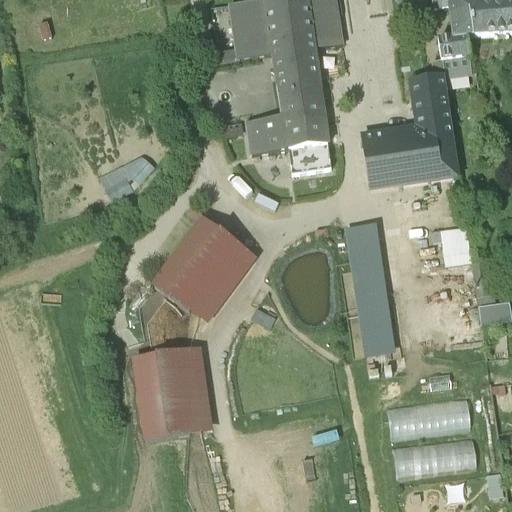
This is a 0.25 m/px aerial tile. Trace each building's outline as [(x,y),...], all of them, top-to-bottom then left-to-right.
[(305,0),(297,0),(266,5),(274,58),(283,121),(288,155),(289,155),(327,149),(314,54),(305,0)] [(334,0),(305,0),(314,54),(341,50),(334,0)] [(448,8),(469,5),(476,4),(474,0),(430,0),(432,12),(448,9),(448,8)] [(274,58),(266,5),(230,9),(237,63),(274,58)] [(467,41),(472,40),(468,11),(470,11),(469,5),(448,8),(448,9),(453,41),(467,39),(467,41)] [(511,5),(470,11),(468,11),(472,40),(473,41),(511,38),(511,5)] [(467,39),(453,41),(437,44),(440,65),(442,65),(469,61),(470,61),(467,41),(467,39)] [(216,64),(236,61),(235,51),(214,54),(216,64)] [(469,61),(442,65),(444,82),(471,78),(469,61)] [(418,133),(361,141),(368,189),(397,185),(398,191),(457,182),(442,81),(411,85),(418,133)] [(288,155),(283,121),(247,127),(248,139),(252,159),(288,155)] [(221,143),(248,139),(247,127),(219,132),(221,143)] [(327,149),(289,155),(293,176),(330,171),(327,149)] [(141,161),(100,181),(111,208),(134,194),(154,173),(141,161)] [(397,185),(368,189),(369,196),(398,191),(397,185)] [(201,225),(153,289),(198,323),(246,259),(201,225)] [(372,231),(347,235),(366,362),(389,358),(372,231)] [(465,233),(443,235),(446,260),(468,258),(465,233)] [(491,268),(474,269),(480,313),(499,311),(491,268)] [(499,311),(480,313),(483,331),(511,328),(509,310),(499,311)] [(438,328),(437,314),(422,315),(423,329),(438,328)] [(189,358),(134,366),(145,445),(201,437),(189,358)] [(388,411),(392,442),(473,432),(469,401),(388,411)] [(395,448),(396,479),(478,475),(476,444),(395,448)] [(234,511),(282,511),(274,457),(227,465),(234,511)] [(328,511),(320,470),(298,475),(305,511),(328,511)]
